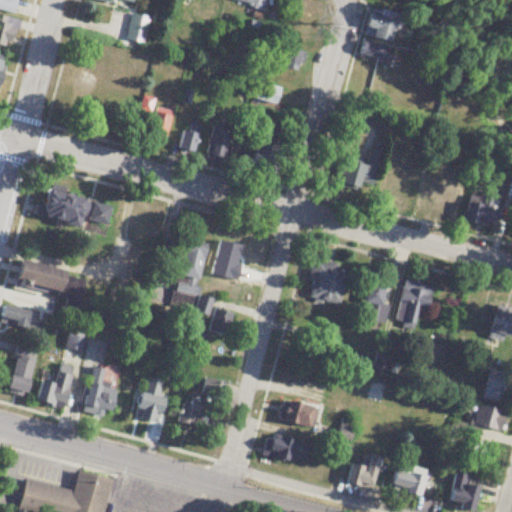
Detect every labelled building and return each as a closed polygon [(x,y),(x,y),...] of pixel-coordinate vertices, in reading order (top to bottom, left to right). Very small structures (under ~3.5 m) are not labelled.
[(0,0),(0,13),(9,17),(14,2),(9,0),(0,0)] [(312,0),(289,0),(289,16),(313,16),(312,0)] [(140,45),(146,18),(128,14),(121,41),(140,45)] [(193,133),(176,130),(173,149),(190,152),(193,133)] [(251,163),(266,167),(271,144),(256,140),(251,163)] [(453,169),(432,168),(431,213),(456,214),(455,224),(483,225),(484,206),(452,205),(453,169)] [(109,208),(51,193),(45,216),(103,231),(109,208)] [(223,288),(229,260),(243,262),(247,241),(217,235),(207,285),(223,288)] [(12,287),(61,299),(68,270),(19,259),(12,287)] [(337,305),(342,270),(309,264),(303,299),(337,305)] [(390,323),(417,329),(426,286),(398,280),(390,323)] [(0,315),(0,320),(22,331),(30,315),(6,304),(0,315)] [(481,337),(506,344),(511,320),(511,311),(489,305),(481,337)] [(25,396),(33,364),(11,358),(3,391),(25,396)] [(74,366),(53,364),(52,383),(37,381),(35,404),(70,408),(74,366)] [(81,411),(110,417),(119,373),(90,366),(81,411)] [(500,391),(500,374),(480,374),(480,391),(500,391)] [(199,407),(183,400),(174,421),(190,428),(199,407)] [(313,404),(276,404),(276,425),(312,426),(313,404)] [(469,430),(499,433),(502,410),(472,406),(469,430)] [(303,461),(307,446),(267,435),(261,457),(285,464),(287,457),(303,461)] [(370,489),(376,459),(366,457),(364,468),(347,464),(343,484),(370,489)] [(422,493),(421,469),(392,471),(394,495),(422,493)] [(69,492),(20,480),(14,502),(55,511),(98,511),(107,479),(73,471),(69,492)] [(469,508),(474,489),(462,486),(464,478),(450,475),(443,501),(469,508)]
